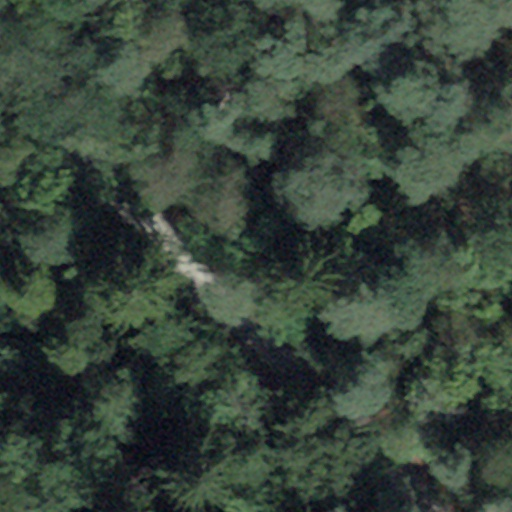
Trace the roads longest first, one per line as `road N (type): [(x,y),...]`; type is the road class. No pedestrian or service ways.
road 1 (track): [(339,412),(0,66)]
road 2 (track): [(437,511),(339,412)]
